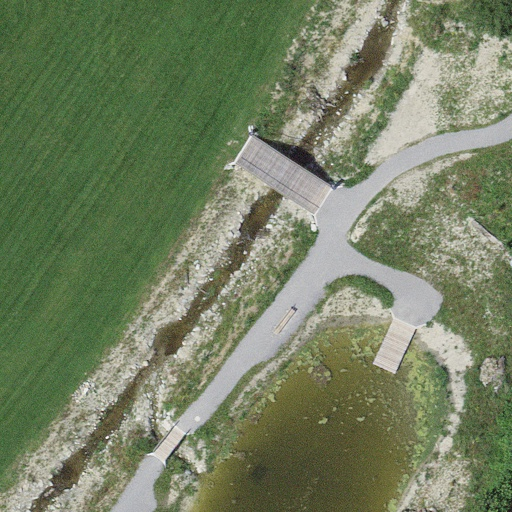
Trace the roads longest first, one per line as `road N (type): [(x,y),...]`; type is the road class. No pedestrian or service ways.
road 1 (track): [(122,511),(268,329),(356,200),(412,157),(511,127)]
road 2 (track): [(323,250),(386,273),(416,297),(404,324)]
road 3 (track): [(245,149),(348,213)]
